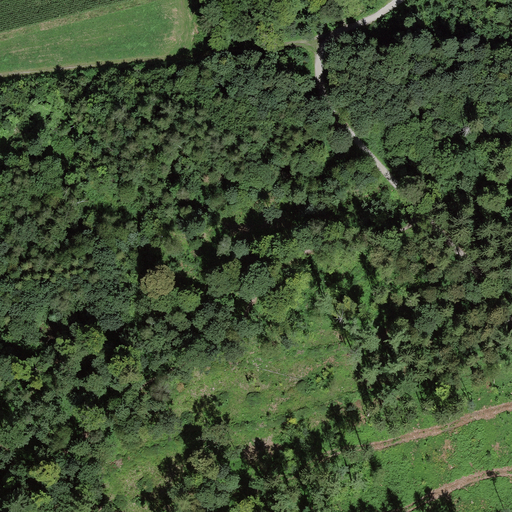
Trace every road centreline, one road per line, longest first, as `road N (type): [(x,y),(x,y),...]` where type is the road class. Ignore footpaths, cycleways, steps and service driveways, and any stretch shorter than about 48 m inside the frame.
road 1 (track): [(321,41),(0,75)]
road 2 (track): [(420,206),(341,119),(318,79),(321,41),(398,0)]
road 3 (track): [(511,317),(420,206)]
